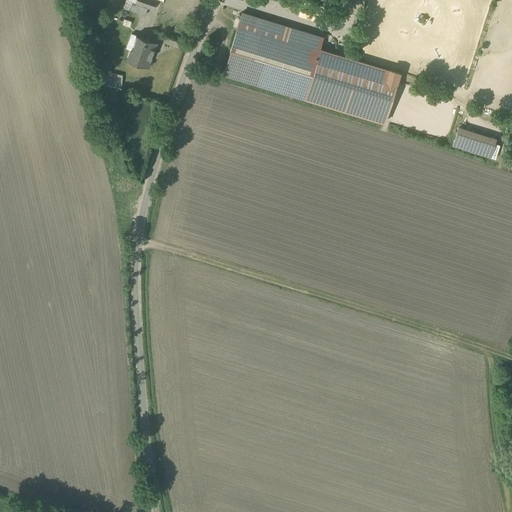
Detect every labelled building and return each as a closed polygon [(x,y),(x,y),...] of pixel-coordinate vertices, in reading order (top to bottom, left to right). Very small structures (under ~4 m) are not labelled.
[(154,12),(158,0),(137,0),(135,5),(154,12)] [(185,0),(164,0),(163,4),(181,11),(185,0)] [(295,28),(242,12),(223,75),(386,124),(402,72),(322,48),(324,41),(325,36),(295,28)] [(149,68),(159,44),(136,35),(126,59),(149,68)] [(498,139),(459,127),(453,147),(492,158),(498,139)]
